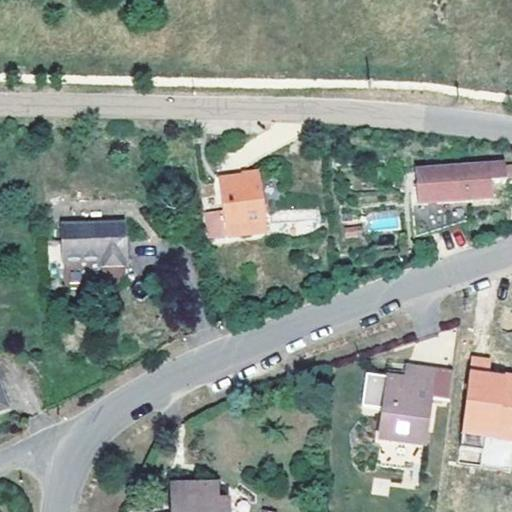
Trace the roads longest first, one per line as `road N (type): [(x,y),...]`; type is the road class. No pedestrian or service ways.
road 1 (tertiary): [(0,102),(371,112),(511,128)]
road 2 (tertiary): [(511,249),(185,369),(126,402),(78,444)]
road 3 (unknown): [(282,108),(265,339)]
